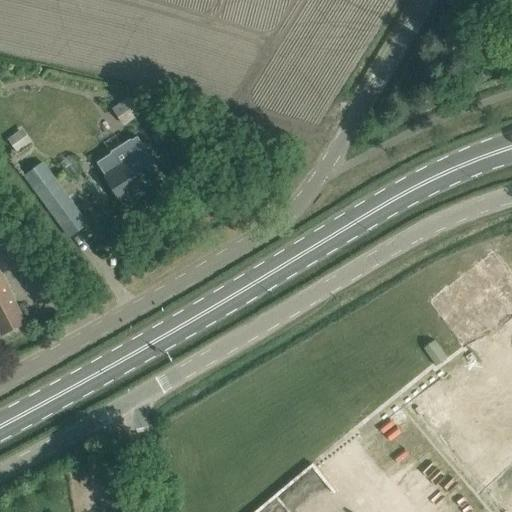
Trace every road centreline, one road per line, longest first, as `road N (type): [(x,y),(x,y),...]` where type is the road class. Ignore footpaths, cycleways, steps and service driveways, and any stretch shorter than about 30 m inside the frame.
road 1 (unclassified): [(0,383),(286,214),(335,155),(426,0)]
road 2 (primary): [(0,424),(436,175),(511,147)]
road 3 (unclassified): [(136,398),(400,242),(511,197)]
road 4 (unclassified): [(0,470),(136,398)]
